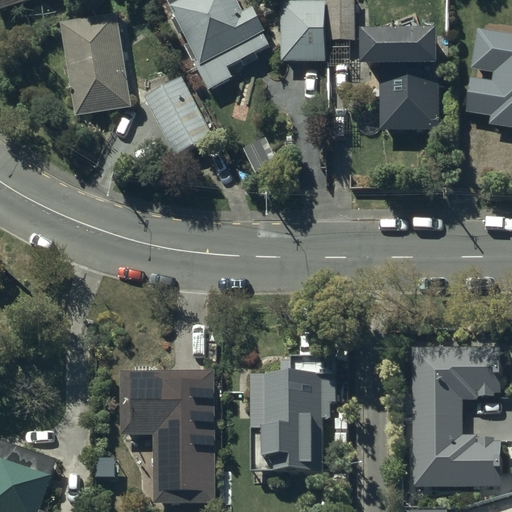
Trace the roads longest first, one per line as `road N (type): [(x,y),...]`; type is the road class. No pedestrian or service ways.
road 1 (secondary): [(375,254),(172,251),(101,239),(0,180)]
road 2 (residential): [(377,511),(375,254)]
road 3 (secondary): [(511,252),(375,254)]
